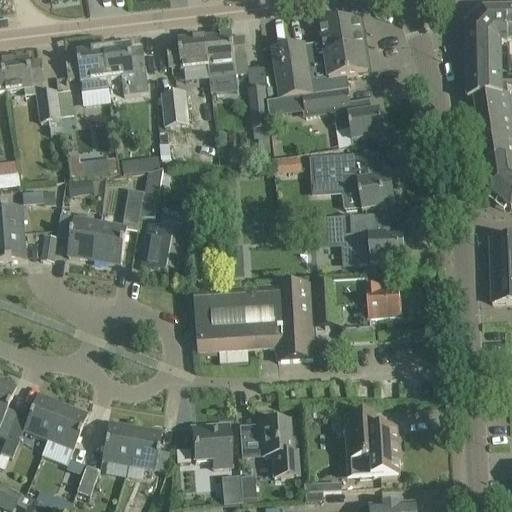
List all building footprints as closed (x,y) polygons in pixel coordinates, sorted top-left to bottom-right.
[(507,46),(507,12),(500,12),(483,13),(466,30),(467,55),(501,54),(501,46),(507,46)] [(363,49),(358,21),(320,28),(324,50),(305,53),(304,46),(272,52),(274,63),(363,49)] [(232,37),(205,40),(209,70),(208,70),(209,80),(248,76),(244,40),(232,41),(232,37)] [(180,73),(208,70),(209,70),(205,40),(178,43),(179,47),(167,48),(169,70),(180,69),(180,73)] [(124,99),(148,96),(143,51),(131,52),(131,48),(104,51),(107,81),(121,80),(124,99)] [(367,77),(363,49),(274,63),(280,103),(349,92),(347,80),(367,77)] [(107,81),(104,51),(77,55),(77,59),(66,60),(68,82),(80,80),(82,96),(108,93),(107,81)] [(501,79),(501,54),(467,55),(467,80),(487,79),(501,79)] [(2,65),(6,95),(23,93),(24,102),(37,100),(37,98),(44,97),(42,86),(45,85),(42,63),(30,65),(29,61),(2,65)] [(507,86),(502,86),(472,87),(478,124),(511,119),(507,86)] [(270,130),(266,91),(248,93),(254,143),(270,141),(269,131),(270,130)] [(71,94),(57,96),(60,120),(60,122),(74,120),(71,94)] [(333,117),(333,116),(342,114),(362,111),(363,116),(370,115),(369,105),(351,108),(349,95),(348,94),(303,101),(305,116),(306,121),(333,117)] [(44,97),(37,98),(37,100),(40,127),(49,126),(50,135),(51,140),(62,138),(60,122),(60,120),(57,96),(57,95),(44,97)] [(189,129),(186,96),(162,98),(165,131),(189,129)] [(333,117),(334,117),(336,132),(349,130),(349,131),(352,144),(384,139),(380,113),(371,115),(370,115),(363,116),(362,111),(342,114),(333,116),(333,117)] [(511,140),(511,122),(511,119),(478,124),(481,146),(511,140)] [(161,162),(172,161),(170,136),(159,138),(161,162)] [(511,162),(511,140),(481,146),(484,167),(511,162)] [(357,158),(310,163),(312,190),(327,189),(327,195),(342,194),(345,213),(362,212),(362,214),(395,208),(390,179),(376,181),(374,171),(379,170),(376,155),(357,158)] [(301,160),(291,162),(293,176),(302,175),(301,160)] [(79,161),(70,162),(72,182),(117,176),(115,162),(80,166),(79,161)] [(159,161),(141,163),(142,176),(160,174),(159,161)] [(511,162),(484,167),(488,193),(511,212),(511,211),(511,162)] [(0,191),(19,190),(18,164),(0,165),(0,191)] [(142,211),(140,221),(155,223),(163,174),(148,177),(145,196),(142,211)] [(76,186),(68,187),(70,199),(78,198),(76,186)] [(126,208),(142,211),(145,196),(129,193),(126,208)] [(55,194),(43,195),(43,209),(56,208),(55,194)] [(22,210),(0,211),(0,238),(24,237),(22,210)] [(353,250),(354,269),(405,266),(405,263),(407,261),(407,254),(404,252),(404,241),(387,242),(387,236),(370,237),(369,219),(349,221),(320,223),(321,252),(353,250)] [(151,228),(149,228),(147,241),(145,253),(141,273),(167,277),(169,268),(180,270),(183,251),(186,236),(183,236),(185,223),(162,220),(161,230),(151,228)] [(101,226),(74,221),(67,259),(94,264),(101,226)] [(127,230),(101,226),(94,264),(121,269),(127,230)] [(0,265),(26,264),(24,237),(0,238),(0,265)] [(57,242),(45,240),(41,264),(53,266),(57,242)] [(511,241),(490,243),(492,307),(511,306),(511,241)] [(204,259),(201,279),(223,281),(225,261),(204,259)] [(243,268),(231,269),(232,281),(244,281),(243,268)] [(273,291),(194,296),(199,357),(277,352),(278,365),(316,363),(314,331),(342,330),(341,313),(354,312),(354,309),(368,308),(369,325),(367,325),(368,330),(340,332),(341,339),(371,336),(370,325),(401,323),(400,294),(380,295),(380,292),(367,293),(366,285),(339,286),(273,290),(273,291)] [(0,426),(15,391),(0,384),(0,426)] [(36,398),(22,434),(47,444),(62,408),(36,398)] [(47,444),(41,459),(66,469),(72,454),(79,437),(87,418),(62,408),(47,444)] [(348,420),(343,420),(344,440),(345,451),(345,465),(358,464),(359,482),(378,480),(398,479),(395,431),(375,432),(375,418),(348,420)] [(240,432),(242,462),(273,459),(274,482),(298,480),(296,450),(290,450),(288,425),(259,427),(259,431),(240,432)] [(101,464),(127,469),(134,431),(107,426),(101,464)] [(230,471),(227,429),(214,430),(214,434),(192,435),(192,431),(191,431),(194,466),(212,464),(213,472),(230,471)] [(0,441),(5,443),(9,434),(0,430),(0,441)] [(161,436),(134,431),(127,469),(154,473),(161,436)] [(5,443),(0,455),(0,457),(11,462),(20,439),(9,434),(5,443)] [(189,453),(175,454),(176,468),(190,467),(189,453)] [(99,475),(85,470),(75,497),(89,502),(99,475)] [(255,503),(254,480),(239,481),(241,504),(255,503)] [(0,503),(14,511),(21,497),(0,486),(0,503)] [(303,488),(304,496),(322,495),(340,494),(340,486),(303,488)] [(40,494),(35,503),(44,508),(52,511),(69,511),(72,507),(55,499),(54,501),(40,494)] [(304,496),(303,496),(304,506),(322,505),(322,495),(304,496)]
